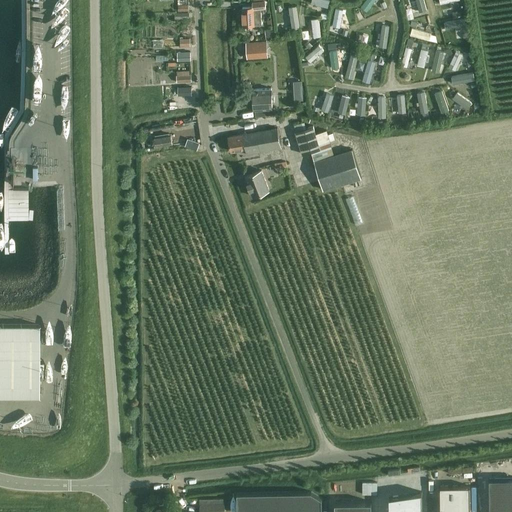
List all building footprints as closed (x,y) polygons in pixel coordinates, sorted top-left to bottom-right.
[(308,13),(307,0),(299,0),(300,14),(308,13)] [(260,9),(265,8),(265,1),(252,2),(253,7),(242,8),(243,26),(261,25),(260,9)] [(467,33),(473,32),(470,13),(464,13),(467,33)] [(425,23),(442,28),(444,21),(427,17),(425,23)] [(424,57),(426,50),(418,48),(420,39),(414,37),(410,54),(424,57)] [(340,59),(347,58),(345,40),(338,41),(340,59)] [(266,41),(246,43),(247,59),(267,58),(266,41)] [(308,41),(304,44),(309,49),(313,46),(308,41)] [(462,61),(467,51),(470,52),(474,45),(464,41),(456,59),(462,61)] [(356,62),(363,63),(367,46),(359,45),(356,62)] [(391,61),(393,55),(387,52),(384,59),(391,61)] [(185,72),(197,72),(197,61),(185,61),(185,72)] [(337,70),(319,72),(320,80),(338,79),(337,70)] [(177,82),(191,81),(191,74),(176,75),(177,82)] [(440,84),(445,97),(452,94),(448,82),(440,84)] [(191,87),(178,87),(178,96),(191,96),(191,87)] [(256,117),(275,114),(274,108),(272,108),(271,89),(253,89),(254,110),(255,110),(256,117)] [(457,92),(453,99),(467,108),(471,102),(457,92)] [(178,130),(177,122),(164,123),(165,131),(178,130)] [(302,154),(320,149),(313,126),(296,131),(302,154)] [(229,136),(232,151),(245,149),(246,154),(281,147),(277,127),(229,136)] [(156,146),(172,144),(171,135),(154,137),(156,146)] [(313,160),(323,189),(361,177),(352,148),(313,160)] [(35,168),(36,151),(28,151),(27,168),(35,168)] [(268,170),(287,166),(286,161),(267,165),(268,170)] [(245,176),(253,195),(269,189),(261,170),(245,176)] [(322,251),(311,255),(319,279),(331,275),(322,251)] [(0,396),(39,397),(39,325),(0,324),(0,396)] [(511,511),(511,479),(489,480),(489,511),(511,511)] [(470,511),(470,486),(440,486),(440,511),(470,511)] [(422,511),(423,490),(386,496),(386,511),(422,511)] [(311,491),(237,492),(237,511),(304,511),(305,511),(307,511),(310,511),(320,511),(322,511),(322,498),(311,491)] [(335,502),(334,511),(371,511),(371,501),(335,502)] [(156,509),(156,511),(224,511),(224,503),(212,503),(200,503),(200,511),(181,511),(181,509),(156,509)]
